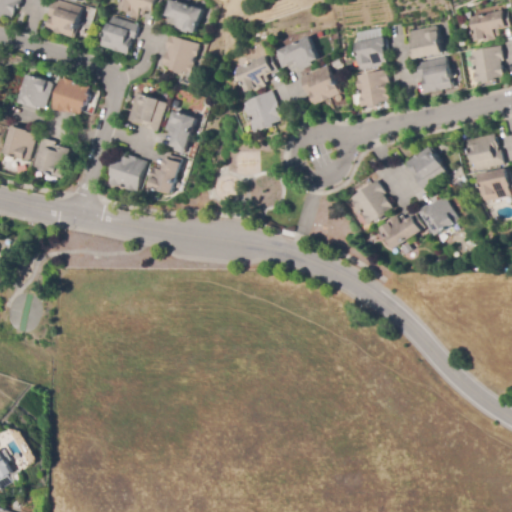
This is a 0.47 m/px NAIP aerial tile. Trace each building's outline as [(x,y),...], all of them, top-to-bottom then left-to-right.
[(15,19),(6,16),(5,18),(0,16),(0,0),(23,0),(20,10),(18,9),(15,19)] [(76,37),(50,30),(51,27),(50,27),(52,18),(50,18),(55,0),(59,0),(85,7),(76,37)] [(139,18),(128,14),(128,11),(122,9),(124,0),(162,0),(159,14),(146,10),(144,16),(140,14),(139,18)] [(188,34),(176,30),(178,26),(173,25),(175,19),(163,16),(167,0),(171,0),(203,10),(197,33),(189,31),(188,34)] [(214,13),(211,8),(216,5),(219,10),(214,13)] [(485,43),(484,40),(477,42),(471,18),(504,11),(504,12),(508,11),(511,27),(499,30),(501,36),(496,37),(497,40),(485,43)] [(130,55),(101,46),(105,34),(107,35),(113,17),(140,25),(136,39),(134,39),(133,41),(134,41),(130,55)] [(414,60),(409,41),(413,40),(411,32),(437,26),(437,28),(438,27),(444,53),(414,60)] [(193,74),(185,72),(185,74),(172,70),(173,67),(165,65),(169,49),(167,49),(171,35),(201,44),(200,48),(201,48),(198,57),(197,57),(195,64),(196,65),(193,74)] [(304,70),(302,71),(300,67),(296,69),(294,63),(282,69),(275,53),(279,52),(279,51),(304,39),(309,37),(319,59),(312,63),(313,65),(304,70)] [(363,70),(363,69),(361,69),(356,43),(385,37),(387,47),(385,47),(389,65),(363,70)] [(485,84),(484,81),(477,83),(474,73),(475,72),(474,65),(473,65),(471,56),(472,56),(471,53),(502,46),(505,60),(502,61),(506,77),(497,79),(498,81),(485,84)] [(249,92),(249,91),(246,92),(236,70),(267,56),(267,57),(271,56),(278,70),(266,75),(269,81),(265,83),(267,86),(256,91),(255,89),(249,92)] [(427,94),(424,80),(425,80),(425,78),(422,78),(418,64),(447,57),(449,65),(450,65),(455,88),(427,94)] [(304,85),(301,78),(304,76),(328,65),(331,73),(332,72),(342,94),(317,106),(315,103),(315,104),(311,96),(312,95),(312,94),(309,96),(304,85)] [(371,108),(370,106),(363,107),(360,97),(361,97),(359,90),(357,80),(358,80),(357,77),(388,70),(391,85),(389,85),(391,91),(389,91),(392,101),(383,103),(383,105),(378,106),(379,107),(371,108)] [(38,109),(23,105),(23,104),(20,103),(29,75),(54,83),(54,84),(55,84),(47,109),(39,107),(38,109)] [(83,115),(80,114),(80,115),(74,113),(74,112),(73,111),(73,112),(67,111),(66,113),(53,109),(54,104),(54,105),(62,79),(66,80),(67,79),(74,81),(74,83),(82,85),(82,84),(91,87),(89,94),(92,95),(90,103),(88,103),(87,107),(85,107),(83,115)] [(255,133),(251,124),(253,123),(250,116),(248,116),(244,108),(245,107),(244,104),(272,91),(278,103),(278,102),(282,110),(279,111),(282,118),(283,121),(275,124),(275,126),(264,132),(263,129),(255,133)] [(160,132),(143,127),(143,125),(130,121),(139,92),(146,94),(145,96),(168,104),(160,132)] [(186,154),(171,149),(175,137),(169,135),(171,132),(166,130),(170,118),(173,119),(176,111),(198,119),(186,154)] [(31,161),(5,154),(14,124),(31,129),(30,133),(39,135),(31,161)] [(476,170),(472,147),(470,148),(468,141),(498,135),(500,148),(500,150),(503,150),(506,165),(476,170)] [(63,179),(47,173),(47,171),(34,166),(44,138),(57,143),(56,146),(59,147),(59,145),(72,150),(63,179)] [(425,190),(416,177),(418,176),(409,163),(432,147),(445,166),(444,167),(449,174),(425,190)] [(175,195),(152,188),(154,181),(151,180),(155,167),(159,168),(160,164),(166,166),(170,154),(186,159),(175,195)] [(137,192),(128,190),(129,188),(121,186),(120,187),(111,184),(113,177),(112,177),(114,170),(113,169),(115,163),(117,164),(120,155),(129,158),(130,155),(150,161),(140,192),(137,191),(137,192)] [(511,196),(487,202),(481,175),(509,168),(511,180),(511,196)] [(452,183),(449,178),(459,171),(463,176),(452,183)] [(370,224),(365,216),(366,215),(361,209),(360,210),(354,202),(356,201),(354,198),(379,180),(388,193),(385,194),(395,208),(387,213),(389,215),(378,223),(376,220),(370,224)] [(438,236),(422,210),(438,200),(439,202),(447,197),(462,221),(438,236)] [(397,250),(383,229),(389,225),(388,223),(399,215),(401,218),(404,216),(408,221),(418,214),(427,228),(424,230),(425,231),(397,250)] [(0,490),(0,451),(1,451),(6,460),(7,459),(11,466),(9,467),(13,474),(10,476),(14,483),(0,490)]
